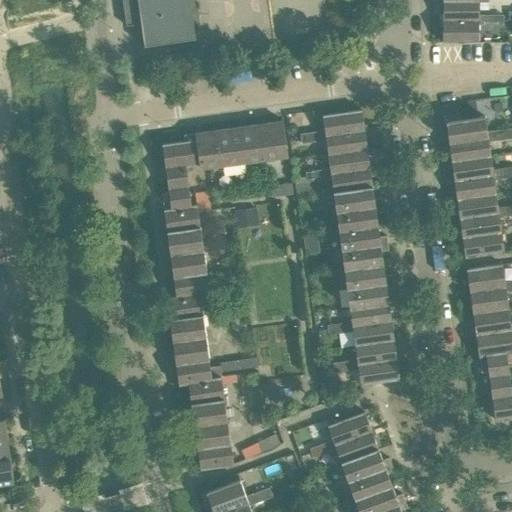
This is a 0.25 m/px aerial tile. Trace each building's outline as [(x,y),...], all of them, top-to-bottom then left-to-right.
[(122,0),(126,25),(141,23),(144,44),(144,45),(195,38),(195,37),(189,0),(122,0)] [(442,0),(443,42),(478,42),(478,24),(491,24),(491,15),(478,15),(478,0),(442,0)] [(491,15),(491,24),(503,24),(503,15),(491,15)] [(314,141),(326,140),(325,135),(364,129),(361,109),(322,115),(325,130),(312,132),(314,141)] [(446,121),(449,142),(489,136),(488,132),(488,131),(486,116),(446,121)] [(283,120),(219,129),(225,164),(244,162),(287,156),(283,120)] [(511,131),(511,128),(499,130),(500,139),(511,137),(511,131)] [(169,192),(189,189),(185,164),(199,163),(200,168),(218,165),(225,164),(219,129),(183,134),(184,140),(162,144),(169,192)] [(326,140),(328,153),(367,148),(364,129),(325,135),(326,140)] [(500,139),(499,130),(488,131),(488,132),(489,136),(489,140),(500,139)] [(314,141),(312,132),(300,134),(301,143),(314,141)] [(491,155),(489,140),(489,136),(449,142),(451,160),(491,155)] [(319,179),(331,178),(331,173),(369,168),(367,148),(328,153),(330,168),(318,170),(319,179)] [(451,160),(454,181),(494,176),(493,171),(493,169),(491,155),(451,160)] [(331,178),(333,193),(372,188),(369,168),(331,173),(331,178)] [(494,178),(506,177),(505,168),(493,169),(493,171),(494,176),(494,178)] [(319,179),(318,170),(305,172),(307,181),(319,179)] [(496,196),(494,178),(494,176),(454,181),(457,201),(496,196)] [(281,185),(281,184),(271,186),(272,195),(282,194),(281,185)] [(282,194),(291,193),(290,184),(281,185),(282,194)] [(333,193),(339,230),(377,224),(376,212),(383,211),(381,197),(374,198),(372,188),(333,193)] [(162,193),(176,295),(209,291),(197,204),(191,205),(189,189),(169,192),(162,193)] [(457,201),(460,220),(499,215),(498,210),(498,207),(496,196),(457,201)] [(499,215),(499,217),(511,215),(510,206),(498,207),(498,210),(499,215)] [(236,212),(239,227),(258,225),(255,210),(236,212)] [(502,234),(499,217),(499,215),(460,220),(463,240),(502,234)] [(339,230),(344,270),(383,264),(381,251),(388,250),(386,235),(379,236),(377,224),(339,230)] [(306,253),(317,251),(315,234),(304,236),(306,253)] [(502,234),(463,240),(465,257),(504,251),(502,234)] [(344,270),(349,307),(388,301),(387,289),(394,288),(392,274),(385,275),(383,264),(344,270)] [(467,269),(470,291),(505,286),(504,282),(502,264),(467,269)] [(470,291),(473,313),(508,308),(506,291),(511,290),(511,280),(504,282),(505,286),(470,291)] [(179,384),(188,383),(221,379),(219,365),(210,366),(206,337),(200,294),(209,293),(209,291),(176,295),(166,297),(179,384)] [(349,307),(351,321),(352,326),(391,321),(388,301),(349,307)] [(473,313),(476,335),(511,329),(510,324),(508,308),(473,313)] [(353,331),(355,345),(394,339),(391,321),(352,326),(351,321),(339,323),(341,332),(353,331)] [(341,332),(339,323),(327,325),(328,334),(341,332)] [(476,335),(479,355),(511,350),(511,336),(511,334),(511,333),(511,324),(510,324),(511,329),(476,335)] [(355,345),(357,359),(357,364),(396,358),(394,339),(355,345)] [(488,371),(492,398),(511,395),(511,393),(506,353),(511,351),(511,350),(479,355),(481,372),(488,371)] [(256,356),(219,361),(221,371),(257,366),(256,356)] [(357,364),(357,359),(345,361),(346,370),(358,369),(360,384),(399,379),(396,358),(357,364)] [(346,370),(345,361),(332,363),(334,372),(346,370)] [(221,379),(188,383),(200,469),(233,464),(233,463),(221,379)] [(511,395),(492,398),(495,420),(511,417),(511,393),(511,395)] [(325,453),(336,448),(334,444),(371,430),(364,411),(327,425),(333,440),(321,444),(325,453)] [(0,419),(0,458),(10,457),(3,419),(0,419)] [(334,444),(336,448),(341,462),(378,449),(371,430),(334,444)] [(275,433),(257,441),(261,451),(280,442),(275,433)] [(325,453),(321,444),(310,448),(313,457),(325,453)] [(341,462),(354,498),(391,484),(387,473),(394,471),(389,457),(382,460),(378,449),(341,462)] [(0,458),(0,483),(14,481),(10,457),(0,458)] [(206,491),(213,511),(215,511),(247,500),(249,505),(261,501),(257,492),(246,496),(240,479),(206,491)] [(354,498),(359,511),(401,511),(400,509),(407,507),(402,493),(395,496),(391,484),(354,498)] [(257,492),(261,501),(272,496),(269,487),(257,492)] [(215,511),(251,511),(249,505),(247,500),(215,511)]
